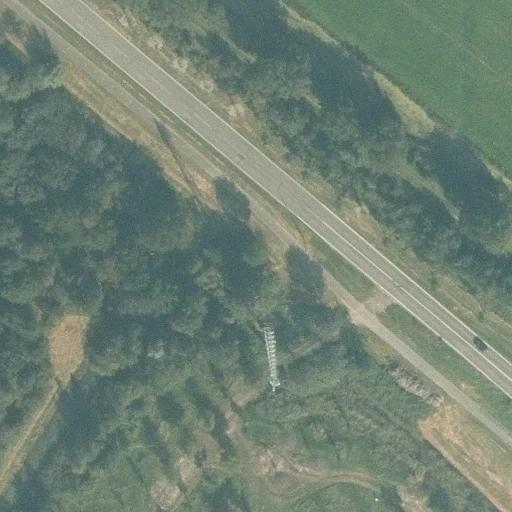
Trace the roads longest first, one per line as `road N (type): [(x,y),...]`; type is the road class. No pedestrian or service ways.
road 1 (tertiary): [(511,382),(57,0)]
road 2 (track): [(400,294),(268,378)]
